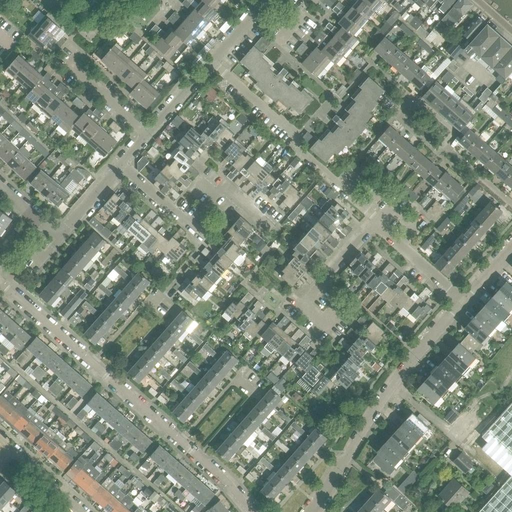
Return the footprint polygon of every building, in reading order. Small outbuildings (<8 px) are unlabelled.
[(218,13),(213,9),(202,0),(196,8),(210,21),(218,13)] [(202,0),(213,9),(220,1),(219,0),(202,0)] [(362,0),(358,0),(353,6),(368,19),(375,11),(362,0)] [(383,2),(379,0),(362,0),(375,11),(383,2)] [(429,0),(426,4),(434,11),(443,0),(429,0)] [(441,17),(455,0),(443,0),(434,11),(441,17)] [(473,4),(467,0),(459,0),(436,27),(442,32),(448,25),(451,28),(457,21),(459,22),(468,12),(467,11),(473,4)] [(345,6),(339,2),(336,5),(341,10),(345,6)] [(333,9),(338,14),(341,10),(336,5),(333,9)] [(353,6),(346,14),(361,27),(368,19),(353,6)] [(196,8),(188,16),(203,29),(210,21),(196,8)] [(175,12),(172,16),(177,20),(180,16),(175,12)] [(339,22),(343,27),(354,35),(361,27),(346,14),(339,22)] [(46,15),(38,23),(58,41),(61,37),(62,36),(59,33),(62,30),(46,15)] [(406,20),(410,23),(414,19),(414,18),(411,15),(406,20)] [(168,19),(173,24),(177,20),(172,16),(168,19)] [(188,16),(181,24),(196,37),(203,29),(188,16)] [(487,24),(478,16),(458,38),(463,42),(461,44),(465,48),(468,45),(477,35),(487,24)] [(390,17),(386,21),(387,21),(391,25),(394,21),(390,17)] [(410,24),(417,31),(422,26),(414,19),(410,23),(410,24)] [(384,33),(391,25),(387,21),(386,21),(379,29),(384,33)] [(331,30),(335,27),(330,22),(326,26),(331,30)] [(31,32),(27,36),(28,37),(32,40),(42,49),(46,45),(48,42),(53,46),(54,44),(58,41),(53,37),(38,23),(31,32)] [(403,23),(399,27),(406,33),(410,29),(403,23)] [(119,24),(114,30),(119,35),(125,29),(119,24)] [(161,29),(156,24),(152,28),(158,33),(161,29)] [(181,24),(174,32),(174,33),(189,46),(196,37),(181,24)] [(511,72),(511,46),(502,38),(487,24),(477,35),(468,45),(505,79),(507,76),(508,77),(511,72)] [(422,26),(417,31),(426,39),(430,34),(422,26)] [(358,39),(354,35),(343,27),(336,35),(351,48),(358,39)] [(149,32),(154,37),(158,33),(152,28),(149,32)] [(174,32),(170,28),(162,37),(181,54),(189,46),(174,33),(174,32)] [(411,38),(415,34),(410,29),(406,33),(411,38)] [(328,35),(322,30),(319,34),(324,39),(328,35)] [(134,32),(130,37),(133,41),(138,36),(134,32)] [(316,37),(321,42),(324,39),(319,34),(316,37)] [(336,35),(329,43),(344,56),(351,48),(336,35)] [(137,44),(142,39),(138,36),(133,41),(137,44)] [(314,98),(308,93),(305,95),(295,86),(293,89),(282,79),(288,72),(284,68),(277,75),(266,65),(268,63),(258,54),(261,51),(262,53),(271,43),(263,36),(243,59),(247,62),(244,65),(254,74),(252,76),(262,85),(260,88),(271,98),(274,95),(284,104),(286,102),(296,111),(299,108),(303,111),(314,98)] [(66,41),(61,37),(58,41),(63,45),(66,41)] [(155,45),(174,62),(181,54),(162,37),(155,45)] [(329,43),(324,39),(321,42),(316,37),(314,39),(319,44),(317,47),(322,51),(332,60),(331,60),(336,64),(344,56),(329,43)] [(374,49),(376,50),(383,57),(395,45),(385,37),(374,49)] [(421,39),(417,43),(424,49),(428,45),(421,39)] [(461,44),(456,39),(446,50),(455,58),(465,48),(461,44)] [(54,44),(60,49),(63,45),(58,41),(54,44)] [(110,68),(123,53),(126,50),(117,43),(101,60),(110,68)] [(309,47),(303,43),(300,47),(305,51),(309,47)] [(383,57),(392,65),(403,53),(395,45),(383,57)] [(429,54),(433,50),(428,45),(424,49),(429,54)] [(150,47),(146,52),(150,55),(154,50),(150,47)] [(296,50),(302,55),(305,51),(300,47),(296,50)] [(322,51),(317,47),(310,55),(324,68),(331,60),(332,60),(322,51)] [(32,49),(28,55),(31,58),(36,53),(32,49)] [(153,59),(158,53),(154,50),(150,55),(153,59)] [(2,67),(6,70),(14,78),(27,63),(15,51),(2,67)] [(31,58),(35,62),(40,56),(36,53),(31,58)] [(123,53),(110,68),(118,75),(131,60),(123,53)] [(392,65),(401,73),(412,61),(403,53),(392,65)] [(302,64),(317,77),(324,68),(310,55),(302,64)] [(118,75),(126,82),(139,67),(131,60),(118,75)] [(453,60),(446,67),(453,73),(458,68),(454,64),(456,62),(453,60)] [(167,61),(162,66),(166,70),(171,65),(167,61)] [(401,73),(410,81),(421,69),(412,61),(401,73)] [(14,78),(22,85),(35,70),(27,63),(14,78)] [(44,69),(48,72),(52,67),(49,64),(44,69)] [(170,73),(175,68),(171,65),(166,70),(170,73)] [(48,80),(56,71),(52,67),(48,72),(44,77),(30,92),(26,96),(35,104),(48,89),(52,84),(48,80)] [(143,79),(147,74),(139,67),(126,82),(134,89),(143,79)] [(419,89),(430,77),(421,69),(410,81),(419,89)] [(22,85),(30,92),(44,77),(35,70),(22,85)] [(448,83),(452,79),(454,77),(448,71),(442,78),(448,83)] [(373,105),(376,101),(382,95),(379,92),(383,88),(370,77),(364,83),(367,85),(358,95),(360,98),(352,108),(354,110),(344,121),(337,114),(333,119),(340,126),(331,137),(328,134),(319,145),(316,142),(318,140),(308,132),(301,140),(324,160),(328,156),(330,158),(339,148),(342,151),(350,141),(353,143),(363,132),(361,129),(369,119),(367,117),(376,107),(373,105)] [(143,79),(134,89),(130,94),(138,101),(152,86),(143,79)] [(421,98),(429,105),(445,87),(437,80),(421,98)] [(61,83),(57,88),(60,91),(65,86),(61,83)] [(340,97),(347,88),(343,84),(335,93),(340,97)] [(65,95),(69,90),(65,86),(60,91),(65,95)] [(147,109),(160,94),(152,86),(138,101),(147,109)] [(210,86),(205,93),(208,96),(206,98),(211,103),(219,93),(210,86)] [(429,105),(436,112),(452,94),(445,87),(429,105)] [(489,98),(491,96),(494,92),(487,87),(482,94),(478,98),(481,101),(484,104),(489,98)] [(56,96),(48,89),(35,104),(31,107),(40,115),(42,112),(56,96)] [(499,97),(494,92),(491,96),(496,101),(499,97)] [(436,112),(444,119),(460,101),(452,94),(436,112)] [(50,119),(51,118),(64,103),(56,96),(42,112),(50,119)] [(77,97),(73,102),(77,105),(81,100),(77,97)] [(489,98),(484,104),(492,110),(498,104),(490,98),(489,98)] [(195,99),(189,105),(194,109),(199,103),(195,99)] [(444,119),(451,125),(469,105),(462,99),(460,101),(444,119)] [(81,109),(86,104),(81,100),(77,105),(81,109)] [(481,101),(474,109),(477,112),(481,108),(484,104),(481,101)] [(51,118),(59,125),(73,110),(64,103),(51,118)] [(498,104),(492,110),(498,116),(504,110),(498,104)] [(459,132),(475,114),(477,112),(469,105),(451,125),(459,132)] [(89,108),(81,117),(72,128),(80,135),(102,110),(98,107),(93,112),(89,108)] [(59,125),(68,133),(72,128),(81,117),(73,110),(59,125)] [(97,123),(105,114),(102,110),(80,135),(88,142),(101,127),(97,123)] [(504,121),(509,115),(504,110),(498,116),(504,121)] [(2,116),(11,124),(15,120),(6,112),(2,116)] [(22,113),(17,118),(23,123),(27,119),(22,113)] [(177,115),(171,122),(172,123),(178,128),(184,121),(179,116),(177,115)] [(11,124),(19,133),(23,128),(15,120),(11,124)] [(35,133),(39,130),(30,121),(27,125),(35,133)] [(114,121),(110,127),(113,130),(118,125),(114,121)] [(202,121),(197,126),(204,132),(208,127),(202,121)] [(215,141),(218,145),(223,140),(219,137),(227,127),(220,121),(212,130),(208,127),(204,132),(209,136),(202,143),(207,147),(209,145),(211,146),(215,141)] [(460,131),(464,136),(465,135),(470,130),(474,125),(469,121),(460,131)] [(117,133),(122,128),(118,125),(113,130),(117,133)] [(390,126),(379,138),(388,146),(399,134),(390,126)] [(88,142),(96,149),(109,134),(101,127),(88,142)] [(200,147),(204,151),(207,147),(202,143),(209,136),(204,132),(201,135),(192,127),(185,135),(195,143),(191,146),(196,151),(197,151),(200,147)] [(233,136),(235,134),(227,127),(219,137),(223,140),(218,145),(214,149),(218,152),(222,148),(226,151),(234,141),(234,142),(236,140),(233,136)] [(19,133),(28,141),(32,137),(23,128),(19,133)] [(253,128),(250,132),(256,138),(259,134),(253,128)] [(464,136),(459,142),(468,150),(479,138),(470,130),(465,135),(464,136)] [(0,135),(0,152),(10,142),(1,134),(0,135)] [(105,157),(118,142),(109,134),(96,149),(105,157)] [(161,134),(152,145),(153,146),(156,149),(166,137),(161,134)] [(388,146),(397,154),(408,142),(399,134),(388,146)] [(201,154),(197,151),(196,151),(191,146),(195,143),(185,135),(179,142),(176,140),(173,143),(180,150),(180,149),(190,158),(193,154),(197,158),(201,154)] [(28,141),(37,149),(41,145),(32,137),(28,141)] [(468,150),(477,158),(488,146),(479,138),(468,150)] [(233,165),(243,153),(247,149),(236,140),(234,142),(234,141),(226,151),(229,154),(225,159),(222,163),(225,166),(229,162),(233,165)] [(0,152),(0,154),(8,162),(19,151),(10,142),(0,152)] [(397,154),(401,157),(406,162),(417,150),(408,142),(397,154)] [(45,157),(49,153),(41,145),(37,149),(45,157)] [(41,170),(54,156),(63,163),(70,155),(59,145),(38,168),(41,170)] [(149,151),(147,152),(154,157),(159,151),(156,149),(153,146),(149,151)] [(477,158),(486,166),(497,154),(488,146),(477,158)] [(194,162),(190,158),(180,149),(180,150),(174,157),(176,159),(173,162),(185,173),(188,169),(193,172),(191,174),(196,178),(200,173),(191,165),(194,162)] [(406,162),(411,167),(415,170),(426,158),(417,150),(406,162)] [(8,162),(16,170),(27,159),(19,151),(8,162)] [(248,154),(246,156),(243,153),(233,165),(237,169),(233,173),(231,172),(227,176),(232,181),(240,172),(244,167),(248,170),(256,160),(248,154)] [(486,166),(495,173),(506,161),(497,154),(486,166)] [(74,168),(79,163),(70,155),(63,163),(71,171),(72,172),(74,168)] [(371,155),(367,158),(373,164),(376,160),(371,155)] [(295,158),(290,165),(294,168),(299,162),(295,158)] [(415,170),(424,178),(435,166),(426,158),(415,170)] [(25,179),(36,167),(27,159),(16,170),(25,179)] [(235,182),(240,187),(247,178),(251,173),(255,176),(263,167),(256,160),(248,170),(244,167),(240,172),(244,175),(240,179),(239,178),(235,182)] [(360,166),(364,169),(368,163),(365,160),(360,166)] [(379,169),(382,165),(376,160),(373,164),(379,169)] [(495,173),(504,181),(511,172),(511,166),(506,161),(495,173)] [(186,181),(181,177),(185,173),(173,162),(170,165),(168,163),(161,171),(171,180),(174,177),(178,180),(187,188),(192,183),(187,179),(186,181)] [(434,186),(435,185),(444,174),(435,166),(424,178),(434,186)] [(242,189),(247,193),(254,184),(258,179),(262,182),(270,173),(263,167),(255,176),(251,173),(247,178),(251,181),(247,186),(246,184),(242,189)] [(78,184),(84,177),(74,168),(72,172),(71,171),(60,185),(60,186),(49,199),(59,207),(69,194),(64,190),(73,180),(78,184)] [(41,170),(30,183),(40,191),(51,178),(41,170)] [(173,187),(168,183),(171,180),(161,171),(155,179),(157,181),(154,184),(165,195),(169,191),(173,194),(172,196),(177,200),(181,195),(172,187),(173,187)] [(388,171),(385,174),(391,179),(394,176),(388,171)] [(445,172),(444,174),(435,185),(442,191),(441,193),(454,204),(465,192),(462,190),(464,188),(445,172)] [(262,191),(265,194),(269,189),(277,179),(270,173),(262,182),(258,179),(254,184),(258,188),(254,192),(253,190),(249,195),(254,199),(262,191)] [(279,177),(277,179),(269,189),(273,193),(269,197),(273,200),(276,196),(277,196),(281,191),(284,194),(292,184),(294,182),(286,176),(283,173),(279,177)] [(397,185),(400,181),(394,176),(391,179),(397,185)] [(40,191),(49,199),(60,186),(60,185),(51,178),(40,191)] [(298,193),(300,191),(292,184),(284,194),(287,197),(283,202),(279,206),(283,209),(287,205),(291,209),(301,197),(298,193)] [(406,186),(403,190),(409,196),(412,192),(406,186)] [(329,187),(323,194),(329,200),(335,193),(329,187)] [(478,190),(474,187),(469,193),(473,196),(478,190)] [(415,201),(418,197),(412,192),(409,196),(415,201)] [(108,208),(106,210),(114,217),(122,208),(119,205),(123,200),(127,196),(123,193),(119,197),(115,193),(105,205),(108,208)] [(127,203),(123,200),(119,205),(122,208),(114,217),(121,223),(134,209),(130,206),(138,197),(133,193),(129,197),(130,199),(127,203)] [(426,195),(419,203),(423,206),(430,199),(426,195)] [(468,203),(463,199),(458,205),(462,209),(468,203)] [(445,200),(441,205),(445,209),(449,204),(445,200)] [(441,205),(437,201),(427,212),(436,220),(446,209),(445,209),(441,205)] [(503,212),(490,201),(482,210),(495,221),(503,212)] [(145,203),(137,212),(134,209),(121,223),(128,230),(137,220),(140,224),(145,219),(141,215),(145,211),(146,212),(150,208),(145,203)] [(347,225),(350,221),(346,217),(350,213),(338,203),(335,207),(333,205),(326,212),(335,220),(338,217),(343,221),(347,225)] [(453,211),(457,215),(462,209),(458,205),(453,211)] [(0,236),(13,219),(12,219),(8,216),(4,213),(0,209),(0,236)] [(157,214),(152,210),(145,219),(140,224),(137,220),(128,230),(136,236),(144,227),(148,230),(152,225),(148,222),(152,218),(153,219),(157,214)] [(482,210),(474,219),(487,230),(495,221),(482,210)] [(346,227),(344,228),(340,225),(343,221),(338,217),(335,220),(326,212),(320,219),(334,232),(337,228),(341,232),(345,235),(346,236),(350,231),(346,227)] [(159,216),(152,225),(148,230),(144,227),(136,236),(143,242),(151,233),(155,236),(159,231),(155,228),(159,224),(161,225),(165,221),(159,216)] [(230,220),(234,224),(239,228),(236,232),(245,240),(252,232),(250,230),(253,227),(241,216),(237,220),(233,217),(230,220)] [(451,220),(447,217),(442,223),(446,227),(451,220)] [(225,235),(229,239),(241,249),(239,247),(245,240),(236,232),(239,228),(234,224),(231,228),(227,224),(228,222),(224,218),(219,223),(228,231),(225,235)] [(324,243),(324,242),(328,239),(332,243),(330,244),(335,248),(339,243),(331,235),(334,232),(320,219),(313,227),(323,235),(319,238),(324,243)] [(474,219),(466,228),(479,239),(487,230),(474,219)] [(437,229),(441,233),(446,227),(442,223),(437,229)] [(156,250),(158,247),(167,238),(166,237),(162,234),(166,230),(163,227),(159,231),(155,236),(151,233),(143,242),(139,247),(146,253),(148,251),(152,254),(156,250)] [(318,250),(321,246),(325,250),(324,251),(329,255),(333,250),(324,242),(324,243),(319,238),(323,235),(313,227),(307,234),(316,242),(313,246),(318,250)] [(181,228),(174,236),(170,233),(166,237),(167,238),(158,247),(165,254),(173,244),(177,248),(181,243),(177,239),(181,235),(183,236),(186,232),(181,228)] [(466,228),(458,238),(471,248),(479,239),(466,228)] [(107,242),(95,232),(87,241),(99,251),(107,242)] [(312,257),(315,253),(319,257),(318,259),(322,262),(327,257),(318,250),(313,246),(316,242),(307,234),(300,241),(310,249),(307,253),(312,257)] [(256,235),(252,240),(257,244),(261,239),(256,235)] [(436,239),(432,235),(426,241),(430,245),(436,239)] [(185,238),(181,243),(177,248),(173,244),(165,254),(172,260),(174,258),(178,261),(189,249),(185,246),(189,242),(185,238)] [(244,257),(240,254),(238,252),(241,249),(229,239),(226,242),(222,238),(219,242),(223,246),(228,250),(225,254),(234,261),(237,264),(244,257)] [(458,238),(451,247),(463,257),(471,248),(458,238)] [(208,245),(217,253),(222,257),(219,261),(227,268),(234,261),(225,254),(228,250),(223,246),(220,250),(215,246),(217,244),(212,240),(208,245)] [(261,240),(254,248),(259,252),(266,244),(261,240)] [(87,241),(79,250),(91,260),(99,251),(87,241)] [(294,249),(296,251),(293,254),(295,256),(296,256),(305,264),(309,260),(313,264),(316,261),(312,257),(307,253),(310,249),(300,241),(294,249)] [(421,247),(425,251),(430,245),(426,241),(421,247)] [(451,247),(443,256),(455,266),(463,257),(451,247)] [(202,253),(210,260),(211,260),(215,264),(212,268),(221,276),(227,268),(219,261),(222,257),(217,253),(213,257),(209,253),(210,251),(206,248),(202,253)] [(79,250),(71,259),(83,269),(91,260),(79,250)] [(115,255),(111,252),(106,257),(110,261),(115,255)] [(369,259),(372,255),(369,252),(365,256),(361,252),(350,264),(354,267),(352,270),(359,276),(367,267),(364,264),(368,259),(369,259)] [(379,269),(375,266),(383,257),(378,253),(374,257),(376,258),(372,262),(369,259),(368,259),(364,264),(367,267),(359,276),(366,283),(379,269)] [(195,260),(204,268),(201,271),(215,283),(221,276),(212,268),(215,264),(211,260),(210,260),(207,264),(203,260),(204,259),(200,255),(195,260)] [(300,279),(303,275),(308,279),(306,280),(311,285),(316,279),(307,271),(310,268),(305,264),(296,256),(295,256),(289,263),(299,271),(295,275),(300,279)] [(435,265),(447,276),(455,266),(443,256),(435,265)] [(101,263),(105,266),(110,261),(106,257),(101,263)] [(71,259),(64,268),(75,278),(83,269),(71,259)] [(282,271),(285,273),(282,276),(293,286),(297,282),(301,286),(304,283),(300,279),(295,275),(299,271),(289,263),(282,271)] [(389,278),(386,275),(390,270),(391,272),(395,268),(390,263),(382,272),(379,269),(366,283),(373,289),(381,280),(385,283),(389,278)] [(155,264),(149,271),(157,278),(163,271),(155,264)] [(117,266),(115,268),(113,270),(119,275),(123,271),(117,266)] [(195,278),(192,282),(191,282),(196,286),(200,283),(208,290),(215,283),(201,271),(198,275),(189,267),(185,272),(189,276),(190,274),(195,278)] [(64,268),(56,277),(67,287),(75,278),(64,268)] [(396,285),(396,284),(393,281),(397,277),(398,278),(402,274),(397,269),(389,278),(385,283),(381,280),(373,289),(380,295),(389,286),(392,289),(396,285)] [(99,274),(95,270),(90,276),(92,277),(94,279),(99,274)] [(125,280),(127,278),(128,276),(123,271),(119,275),(125,280)] [(150,282),(139,272),(131,281),(142,291),(150,282)] [(404,291),(400,288),(404,283),(405,285),(409,280),(404,276),(396,284),(396,285),(392,289),(389,286),(380,295),(388,302),(396,292),(399,296),(404,291)] [(56,277),(48,286),(59,296),(67,287),(56,277)] [(92,277),(84,286),(90,291),(94,286),(93,285),(96,281),(94,279),(92,277)] [(200,296),(202,298),(208,290),(200,283),(196,286),(191,282),(192,282),(187,278),(184,282),(188,286),(181,293),(191,302),(194,298),(196,300),(200,296)] [(345,280),(341,285),(346,290),(350,285),(345,280)] [(131,281),(124,290),(134,300),(142,291),(131,281)] [(511,286),(506,281),(499,289),(511,300),(511,286)] [(101,284),(98,288),(103,293),(107,289),(101,284)] [(40,295),(51,305),(59,296),(48,286),(40,295)] [(395,308),(397,306),(401,309),(403,307),(403,306),(411,297),(410,297),(407,294),(411,290),(408,286),(404,291),(399,296),(396,292),(388,302),(395,308)] [(426,302),(425,302),(422,299),(426,295),(427,296),(431,292),(426,287),(418,296),(414,293),(410,297),(411,297),(403,306),(403,307),(410,313),(418,304),(421,307),(426,302)] [(109,298),(113,294),(107,289),(103,293),(109,298)] [(511,300),(499,289),(492,297),(511,314),(511,313),(511,300)] [(77,296),(79,297),(82,300),(87,294),(82,290),(77,296)] [(124,290),(116,299),(126,309),(134,300),(124,290)] [(233,318),(235,316),(238,319),(248,307),(244,304),(248,300),(250,301),(254,297),(249,292),(241,301),(237,305),(233,302),(225,311),(233,318)] [(77,295),(68,305),(74,310),(82,300),(79,297),(77,296),(77,295)] [(492,297),(485,305),(504,322),(511,314),(492,297)] [(417,319),(419,317),(423,320),(433,309),(429,305),(433,301),(429,298),(425,302),(426,302),(421,307),(418,304),(410,313),(417,319)] [(116,299),(108,308),(119,317),(126,309),(116,299)] [(241,322),(239,324),(247,331),(255,321),(252,318),(256,314),(255,314),(263,305),(258,300),(254,305),(255,306),(252,311),(248,307),(238,319),(241,322)] [(86,301),(83,305),(88,310),(92,306),(86,301)] [(191,304),(187,308),(193,314),(197,310),(191,304)] [(68,305),(61,314),(63,315),(65,317),(66,319),(74,310),(68,305)] [(485,305),(478,313),(497,330),(504,322),(485,305)] [(94,315),(97,311),(92,306),(88,310),(94,315)] [(108,308),(100,317),(111,326),(119,317),(108,308)] [(194,320),(183,311),(175,320),(186,330),(194,320)] [(260,338),(262,336),(261,336),(270,326),(269,326),(266,323),(270,319),(272,320),(276,316),(270,311),(262,320),(259,324),(255,321),(247,331),(254,337),(256,335),(260,338)] [(0,317),(0,331),(2,333),(13,321),(4,313),(0,317)] [(478,313),(471,320),(490,338),(497,330),(478,313)] [(273,322),(269,326),(270,326),(261,336),(262,336),(269,342),(277,333),(280,336),(284,332),(284,331),(281,328),(285,324),(286,325),(290,321),(285,316),(277,325),(273,322)] [(366,329),(371,333),(368,336),(378,344),(387,333),(374,321),(370,325),(366,322),(367,320),(362,316),(358,321),(367,329),(366,329)] [(75,326),(78,323),(72,317),(69,321),(75,326)] [(100,317),(92,326),(103,335),(111,326),(100,317)] [(184,338),(180,335),(186,330),(175,320),(167,329),(181,341),(184,338)] [(482,344),(483,346),(490,338),(471,320),(464,328),(468,332),(463,338),(468,342),(476,350),(482,344)] [(2,333),(11,341),(22,329),(13,321),(2,333)] [(389,322),(386,326),(393,332),(397,328),(389,322)] [(292,323),(284,331),(284,332),(280,336),(277,333),(269,342),(276,349),(284,340),(287,343),(292,338),(288,335),(292,330),(294,332),(297,327),(292,323)] [(85,335),(95,344),(103,335),(92,326),(85,335)] [(353,335),(358,339),(354,343),(366,353),(369,350),(371,352),(378,344),(368,336),(366,339),(361,335),(361,336),(352,328),(347,333),(352,337),(353,335)] [(20,349),(31,337),(22,329),(11,341),(20,349)] [(177,339),(181,342),(181,341),(167,329),(159,338),(170,347),(177,339)] [(299,329),(292,338),(287,343),(284,340),(276,349),(283,355),(291,346),(295,349),(299,344),(295,341),(299,336),(301,338),(305,334),(299,329)] [(403,329),(399,334),(404,339),(409,333),(403,329)] [(191,331),(188,335),(194,340),(197,336),(191,331)] [(290,361),(292,359),(296,362),(306,351),(302,347),(306,343),(308,344),(312,340),(307,335),(299,344),(295,349),(291,346),(283,355),(290,361)] [(199,345),(203,341),(197,336),(194,340),(199,345)] [(37,337),(27,348),(36,356),(46,345),(37,337)] [(348,351),(352,355),(349,358),(359,366),(365,358),(363,356),(366,353),(354,343),(351,347),(347,343),(348,342),(343,337),(339,343),(348,350),(348,351)] [(159,338),(151,347),(162,356),(170,347),(159,338)] [(452,350),(471,368),(473,369),(480,361),(472,354),(476,350),(468,342),(463,338),(452,350)] [(229,339),(226,342),(232,347),(235,343),(229,339)] [(214,355),(215,356),(219,359),(230,369),(238,360),(228,350),(230,347),(225,342),(216,352),(214,355)] [(214,358),(215,356),(214,355),(216,352),(205,343),(202,347),(214,358)] [(237,344),(233,348),(239,352),(242,349),(237,344)] [(36,356),(46,364),(55,353),(46,345),(36,356)] [(5,356),(10,350),(6,347),(1,352),(5,356)] [(151,347),(144,356),(154,365),(156,367),(160,363),(158,361),(162,356),(151,347)] [(176,349),(172,353),(178,358),(181,354),(176,349)] [(304,373),(302,376),(303,376),(313,365),(310,362),(314,357),(313,357),(317,352),(314,349),(310,354),(306,351),(296,362),(299,365),(297,367),(304,373)] [(452,350),(445,358),(464,375),(471,368),(452,350)] [(23,352),(16,360),(22,365),(29,357),(23,352)] [(46,364),(55,372),(65,361),(55,353),(46,364)] [(184,363),(187,359),(181,354),(178,358),(184,363)] [(136,364),(147,374),(149,375),(152,371),(150,370),(154,365),(144,356),(136,364)] [(346,362),(341,358),(338,361),(343,365),(348,369),(345,373),(354,381),(360,373),(358,371),(361,368),(359,366),(349,358),(346,362)] [(445,358),(438,366),(457,383),(464,375),(445,358)] [(219,359),(212,368),(223,378),(230,369),(219,359)] [(3,360),(0,364),(7,371),(11,367),(3,360)] [(55,372),(64,380),(74,369),(65,361),(55,372)] [(190,361),(186,365),(192,370),(195,366),(190,361)] [(306,379),(304,381),(312,388),(320,379),(317,375),(320,371),(321,371),(324,367),(321,363),(317,368),(313,365),(303,376),(306,379)] [(378,364),(376,363),(373,367),(378,372),(382,367),(378,364)] [(128,373),(139,383),(141,385),(145,381),(142,379),(147,374),(136,364),(128,373)] [(38,365),(31,373),(35,376),(42,369),(38,365)] [(338,380),(347,388),(354,381),(345,373),(348,369),(343,365),(339,369),(335,365),(332,368),(337,372),(330,379),(335,384),(338,380)] [(198,375),(201,371),(195,366),(192,370),(198,375)] [(438,366),(431,374),(450,391),(457,383),(438,366)] [(7,371),(6,372),(14,378),(18,374),(11,367),(7,371)] [(160,367),(154,374),(160,379),(166,372),(160,367)] [(168,374),(172,377),(178,370),(175,367),(168,374)] [(212,368),(204,377),(215,387),(223,378),(212,368)] [(327,385),(331,389),(335,384),(330,379),(337,372),(332,368),(329,371),(328,370),(324,374),(321,371),(320,371),(317,375),(320,379),(312,388),(319,395),(327,385)] [(39,380),(46,372),(42,369),(35,376),(39,380)] [(64,380),(73,388),(83,377),(74,369),(64,380)] [(166,384),(171,377),(166,372),(160,379),(166,384)] [(431,374),(424,381),(443,399),(450,391),(431,374)] [(23,386),(24,385),(27,381),(20,375),(16,380),(23,386)] [(83,397),(92,386),(83,377),(73,388),(83,397)] [(204,377),(196,386),(207,395),(215,387),(204,377)] [(174,379),(171,383),(176,388),(180,384),(174,379)] [(29,390),(32,386),(27,381),(24,385),(29,390)] [(56,381),(49,389),(53,393),(60,385),(56,381)] [(417,389),(436,407),(443,399),(424,381),(417,389)] [(182,393),(186,389),(180,384),(176,388),(182,393)] [(57,396),(64,388),(60,385),(53,393),(57,396)] [(196,386),(188,395),(199,404),(207,395),(196,386)] [(155,397),(158,393),(151,387),(148,391),(155,397)] [(41,394),(36,389),(31,394),(37,399),(41,394)] [(282,398),(271,389),(263,398),(274,407),(280,399),(282,398)] [(6,390),(0,396),(0,412),(14,396),(6,390)] [(97,392),(87,403),(97,411),(106,400),(97,392)] [(292,396),(291,397),(298,403),(299,403),(303,398),(295,392),(292,396)] [(41,394),(37,399),(44,405),(48,400),(41,394)] [(163,404),(166,400),(160,395),(157,399),(163,404)] [(188,395),(181,403),(192,413),(199,404),(188,395)] [(282,398),(280,399),(285,403),(289,399),(284,395),(282,398)] [(0,412),(0,415),(5,420),(21,403),(14,396),(0,412)] [(66,405),(71,409),(79,401),(74,396),(66,405)] [(263,398),(255,406),(266,416),(274,407),(263,398)] [(97,411),(106,419),(106,420),(115,409),(106,400),(97,411)] [(511,475),(477,511),(511,511),(511,402),(481,436),(487,442),(481,448),(511,475)] [(27,411),(28,409),(21,403),(5,420),(12,427),(27,411)] [(173,412),(184,422),(192,413),(181,403),(173,412)] [(255,406),(248,415),(258,425),(266,416),(255,406)] [(56,407),(52,411),(59,417),(63,413),(56,407)] [(76,416),(82,421),(88,413),(83,408),(76,416)] [(453,408),(444,419),(450,424),(459,414),(453,408)] [(106,420),(115,427),(115,428),(125,417),(115,409),(106,420)] [(280,410),(276,414),(282,419),(285,415),(280,410)] [(34,417),(27,411),(12,427),(20,433),(34,417)] [(431,429),(412,412),(405,420),(424,437),(431,429)] [(37,413),(34,417),(20,433),(27,439),(41,423),(44,419),(37,413)] [(66,424),(70,419),(63,413),(59,417),(66,424)] [(248,415),(240,424),(251,433),(255,438),(258,434),(254,430),(258,425),(248,415)] [(288,424),(291,420),(285,415),(282,419),(288,424)] [(115,428),(124,435),(124,436),(134,425),(125,417),(115,428)] [(76,425),(70,419),(66,424),(72,429),(76,425)] [(405,420),(398,428),(417,445),(424,437),(405,420)] [(294,422),(290,426),(296,431),(300,427),(294,422)] [(48,429),(41,423),(27,439),(34,446),(48,429)] [(95,433),(98,436),(101,432),(102,433),(106,428),(102,424),(97,429),(98,429),(95,433)] [(240,424),(232,433),(243,442),(248,446),(249,445),(255,438),(251,433),(240,424)] [(124,436),(133,444),(143,433),(134,425),(124,436)] [(78,426),(74,430),(81,436),(84,432),(78,426)] [(264,427),(261,431),(266,436),(270,432),(264,427)] [(302,436),(305,432),(300,427),(296,431),(302,436)] [(50,428),(48,429),(34,446),(41,452),(57,434),(50,428)] [(327,437),(326,436),(316,428),(308,437),(319,446),(327,437)] [(398,428),(391,435),(410,453),(417,445),(398,428)] [(59,432),(57,434),(41,452),(48,458),(63,441),(66,438),(59,432)] [(88,442),(91,438),(84,432),(81,436),(88,442)] [(272,441),(275,437),(270,432),(266,436),(272,441)] [(143,452),(152,441),(143,433),(133,444),(143,452)] [(232,433),(225,442),(235,451),(243,442),(232,433)] [(391,435),(384,443),(403,460),(410,453),(391,435)] [(115,436),(108,444),(113,448),(120,441),(115,436)] [(308,437),(300,446),(311,455),(319,446),(308,437)] [(278,439),(275,443),(280,448),(284,444),(278,439)] [(48,458),(56,465),(71,447),(73,445),(70,442),(68,442),(67,444),(63,441),(48,458)] [(95,452),(101,446),(95,441),(89,447),(95,452)] [(116,452),(123,444),(120,441),(113,448),(116,452)] [(217,451),(227,460),(235,451),(225,442),(217,451)] [(260,442),(258,445),(261,447),(258,450),(262,453),(266,448),(262,444),(260,442)] [(372,459),(376,463),(389,475),(395,468),(403,460),(384,443),(377,451),(378,452),(372,459)] [(286,454),(290,450),(284,444),(280,448),(286,454)] [(160,445),(150,455),(160,464),(169,453),(160,445)] [(248,446),(246,449),(251,453),(254,450),(255,450),(249,445),(248,446)] [(300,446),(292,455),(303,464),(311,455),(300,446)] [(63,471),(78,454),(71,447),(56,465),(63,471)] [(254,450),(251,453),(257,458),(260,455),(260,454),(255,450),(254,450)] [(452,462),(465,474),(467,471),(470,474),(475,469),(471,466),(474,463),(462,451),(452,462)] [(110,463),(114,458),(107,452),(103,457),(110,463)] [(134,461),(139,456),(134,452),(129,457),(134,461)] [(160,464),(169,472),(178,461),(169,453),(160,464)] [(292,455),(285,464),(295,473),(303,464),(292,455)] [(81,456),(66,473),(72,479),(90,459),(88,458),(86,458),(85,459),(81,456)] [(263,457),(259,461),(265,466),(268,462),(263,457)] [(430,457),(423,465),(427,468),(434,460),(430,457)] [(114,458),(110,463),(114,467),(118,462),(114,458)] [(92,465),(93,463),(90,459),(72,479),(79,485),(94,467),(92,465)] [(151,466),(146,461),(140,468),(145,472),(151,466)] [(169,472),(178,480),(187,469),(178,461),(169,472)] [(271,471),(274,467),(268,462),(265,466),(271,471)] [(285,464),(277,473),(288,482),(295,473),(285,464)] [(121,465),(118,469),(123,474),(126,469),(121,465)] [(243,474),(246,470),(240,465),(237,469),(243,474)] [(79,485),(85,491),(101,473),(100,472),(94,467),(79,485)] [(127,478),(131,474),(126,469),(123,474),(127,478)] [(178,480),(187,488),(197,477),(187,469),(178,480)] [(102,470),(100,472),(101,473),(85,491),(91,496),(101,485),(98,482),(106,473),(102,470)] [(252,481),(255,478),(249,472),(246,476),(252,481)] [(277,473),(269,481),(280,491),(288,482),(277,473)] [(153,484),(157,487),(161,483),(160,482),(164,476),(162,474),(153,484)] [(134,476),(130,481),(135,486),(139,481),(134,476)] [(170,481),(166,478),(164,476),(160,482),(161,483),(166,487),(170,481)] [(91,496),(98,502),(115,483),(108,477),(101,485),(91,496)] [(187,488),(196,496),(206,485),(197,477),(187,488)] [(17,491),(4,480),(0,485),(0,493),(8,500),(8,501),(10,502),(14,498),(12,496),(17,491)] [(118,480),(115,483),(98,502),(104,508),(117,493),(114,491),(121,483),(118,480)] [(140,490),(144,485),(139,481),(135,486),(140,490)] [(261,490),(272,500),(280,491),(269,481),(261,490)] [(453,509),(469,492),(456,481),(447,491),(445,489),(439,497),(453,509)] [(490,482),(482,490),(487,495),(495,486),(490,482)] [(206,504),(215,494),(206,485),(196,496),(206,504)] [(392,500),(403,510),(410,502),(391,485),(384,492),(379,488),(371,497),(384,509),(392,500)] [(146,499),(152,492),(147,487),(141,494),(146,499)] [(121,488),(117,493),(104,508),(109,511),(111,511),(128,494),(121,488)] [(178,489),(174,493),(179,497),(183,493),(178,489)] [(153,492),(149,497),(155,502),(156,501),(160,496),(154,490),(153,492)] [(0,493),(0,509),(8,501),(8,500),(0,493)] [(183,501),(187,497),(183,493),(179,497),(183,501)] [(133,501),(134,500),(128,494),(111,511),(122,511),(132,501),(133,501)] [(160,496),(156,501),(165,509),(169,504),(160,496)] [(371,497),(363,506),(368,511),(380,511),(384,509),(371,497)] [(220,499),(209,509),(211,511),(227,511),(229,510),(220,499)] [(139,507),(133,501),(132,501),(122,511),(134,511),(138,507),(139,507)]
